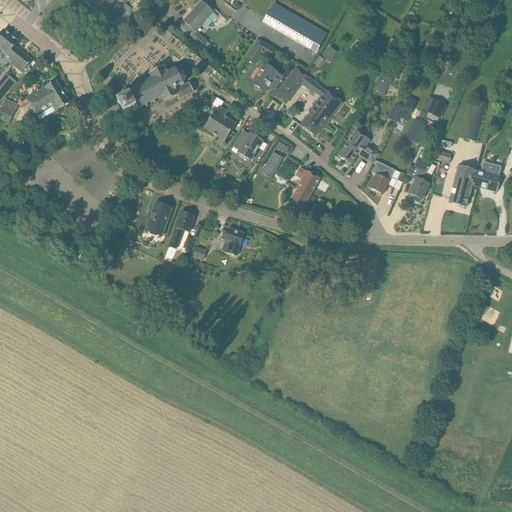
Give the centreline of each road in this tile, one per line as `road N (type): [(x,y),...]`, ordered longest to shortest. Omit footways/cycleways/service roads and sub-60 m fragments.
road 1 (track): [(0,271),(430,511)]
road 2 (tertiary): [(382,242),(293,230),(167,190),(116,160),(92,124)]
road 3 (residential): [(382,242),(366,204),(232,93)]
road 4 (residential): [(70,70),(171,0)]
